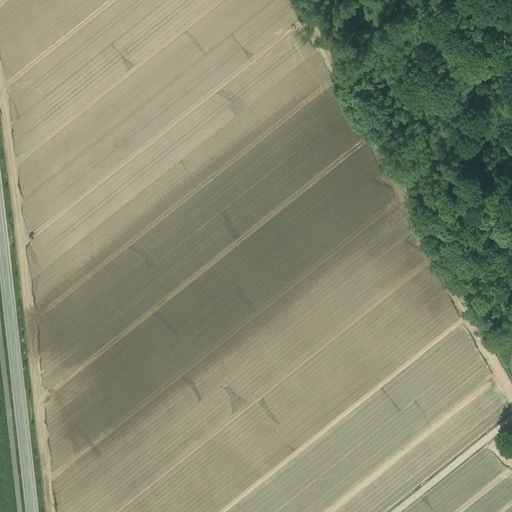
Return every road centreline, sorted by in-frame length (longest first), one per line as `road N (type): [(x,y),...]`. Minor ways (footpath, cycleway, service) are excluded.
road 1 (tertiary): [(0,234),(32,511)]
road 2 (unclassified): [(511,417),(395,511)]
